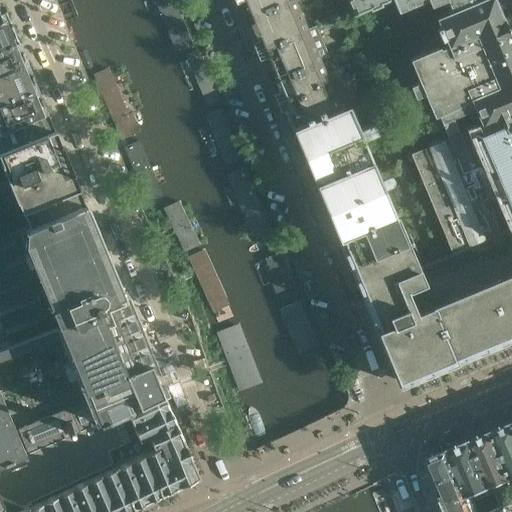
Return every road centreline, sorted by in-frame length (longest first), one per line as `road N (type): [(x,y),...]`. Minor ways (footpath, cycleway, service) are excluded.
road 1 (residential): [(21,0),(232,507)]
road 2 (residential): [(396,429),(216,0)]
road 3 (tertiary): [(232,507),(396,429)]
road 4 (tertiary): [(396,429),(511,381)]
